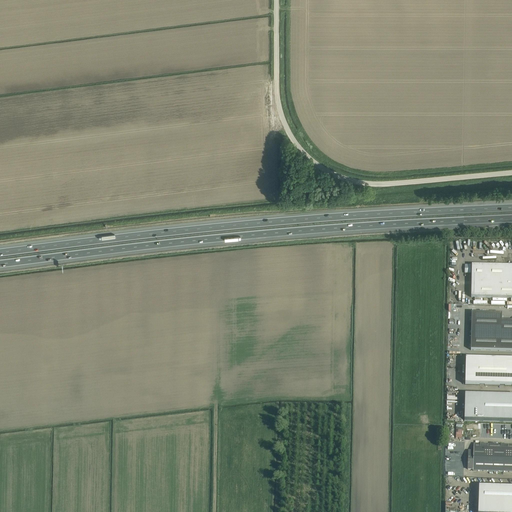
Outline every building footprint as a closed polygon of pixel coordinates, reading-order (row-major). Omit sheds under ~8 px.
[(508,266),(472,266),(471,298),(511,298),(511,267),(508,267),(508,266)] [(502,314),(472,313),(471,350),(511,351),(511,321),(502,321),(502,314)] [(511,359),(466,359),(465,385),(511,386),(511,359)] [(511,396),(465,395),(464,422),(511,422),(511,396)] [(511,445),(474,444),(473,454),(468,453),(467,470),(472,470),(472,471),(511,472),(511,445)] [(511,511),(511,487),(479,487),(477,511),(511,511)]
